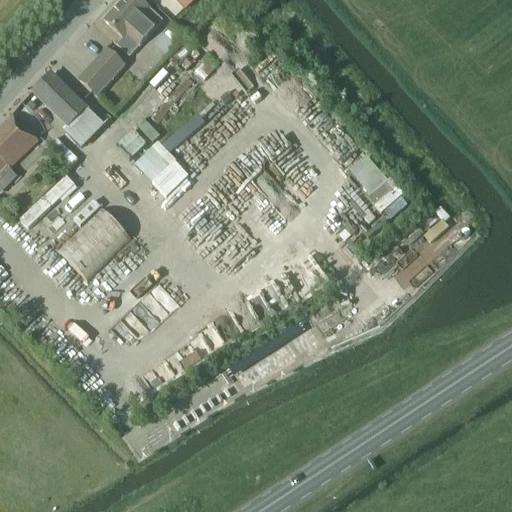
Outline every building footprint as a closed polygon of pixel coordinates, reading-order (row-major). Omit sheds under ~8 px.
[(123,0),(103,22),(123,40),(116,47),(129,60),(163,23),(137,0),(123,0)] [(163,37),(168,41),(176,48),(185,38),(177,31),(172,27),(163,37)] [(106,52),(78,82),(96,98),(124,69),(106,52)] [(33,94),(68,129),(63,133),(82,151),(103,129),(50,77),(33,94)] [(162,148),(168,156),(204,125),(197,117),(162,148)] [(0,180),(9,171),(38,144),(12,118),(0,130),(0,180)] [(145,120),(119,148),(136,164),(162,135),(145,120)] [(364,193),(369,199),(387,183),(382,177),(381,177),(366,159),(349,173),(365,192),(364,193)] [(68,177),(21,222),(31,232),(78,187),(68,177)] [(130,243),(100,212),(57,253),(86,284),(130,243)] [(424,261),(404,276),(416,291),(436,277),(424,261)]
